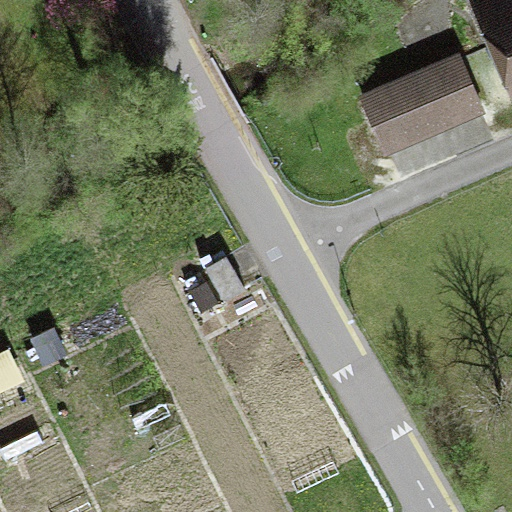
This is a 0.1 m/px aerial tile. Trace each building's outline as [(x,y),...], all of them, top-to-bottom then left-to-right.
[(511,0),(473,0),(511,89),(511,0)] [(460,57),(363,99),(384,147),(481,105),(460,57)] [(199,256),(224,298),(246,286),(223,247),(211,255),(208,250),(199,256)] [(30,336),(44,366),(69,354),(55,324),(30,336)] [(0,389),(25,378),(9,346),(0,349),(0,389)]
